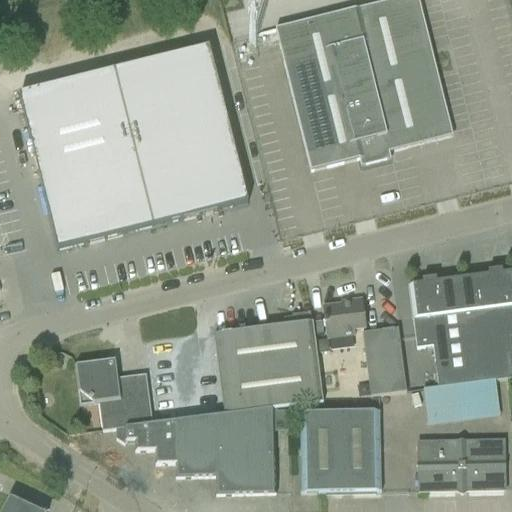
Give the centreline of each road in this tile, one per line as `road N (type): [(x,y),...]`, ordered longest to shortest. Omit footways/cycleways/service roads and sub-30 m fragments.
road 1 (unclassified): [(511,212),(35,324),(0,355)]
road 2 (unclassified): [(0,409),(131,511)]
